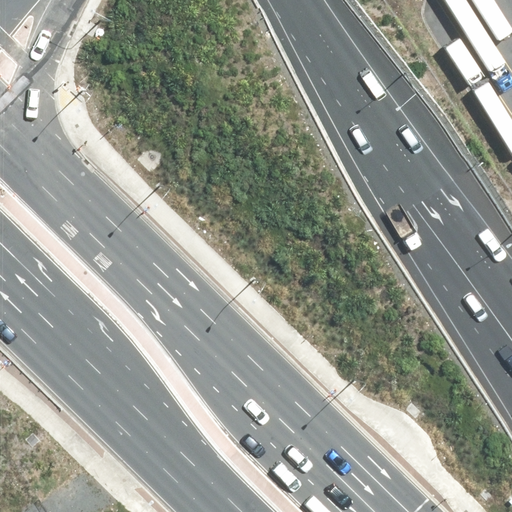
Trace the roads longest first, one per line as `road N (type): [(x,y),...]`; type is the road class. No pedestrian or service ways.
road 1 (primary): [(13,128),(389,511)]
road 2 (motorway): [(339,41),(360,96),(511,325)]
road 3 (motorway): [(339,41),(388,91),(511,258)]
road 4 (primary): [(161,435),(131,371),(0,228)]
road 5 (primary): [(161,435),(0,281)]
road 6 (track): [(161,435),(114,473),(34,511)]
road 7 (secondary): [(66,0),(13,128)]
